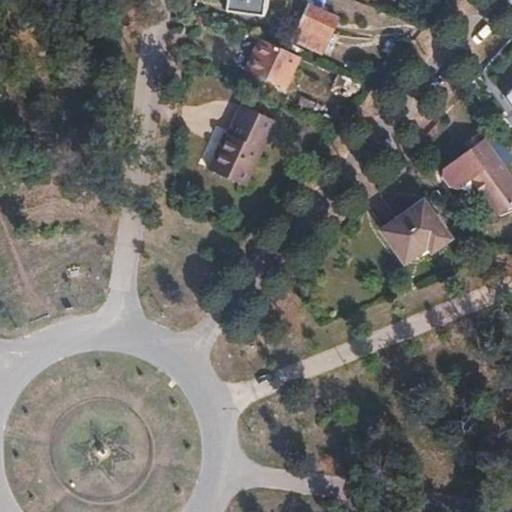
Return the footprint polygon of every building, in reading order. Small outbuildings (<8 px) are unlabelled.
[(226,0),(225,10),(262,15),(264,0),(226,0)] [(309,4),(293,39),(311,47),(312,45),(324,51),(339,18),(309,4)] [(259,38),(245,69),(285,87),(299,56),(283,48),(259,38)] [(511,88),(503,95),(511,107),(511,88)] [(222,139),(208,171),(243,188),(274,122),(240,107),(225,140),(222,139)] [(468,148),(455,159),(493,212),(507,207),(510,204),(511,202),(511,179),(478,132),(464,143),(468,148)] [(422,202),(381,231),(403,261),(435,238),(440,246),(449,239),(422,202)] [(121,460),(111,451),(102,461),(112,470),(121,460)]
